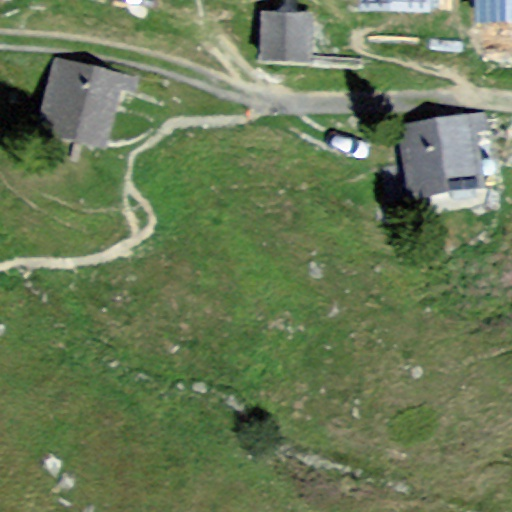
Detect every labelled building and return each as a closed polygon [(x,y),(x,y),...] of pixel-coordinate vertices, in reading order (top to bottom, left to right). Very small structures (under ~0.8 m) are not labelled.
[(87,0),(86,10),(172,29),(178,0),(87,0)] [(433,0),(356,0),(355,31),(432,34),(433,0)] [(511,0),(462,0),(461,45),(511,46),(511,0)] [(317,30),(257,24),(253,69),(313,75),(317,30)] [(56,71),(35,147),(91,163),(113,86),(56,71)] [(380,146),(386,220),(468,214),(462,140),(380,146)]
